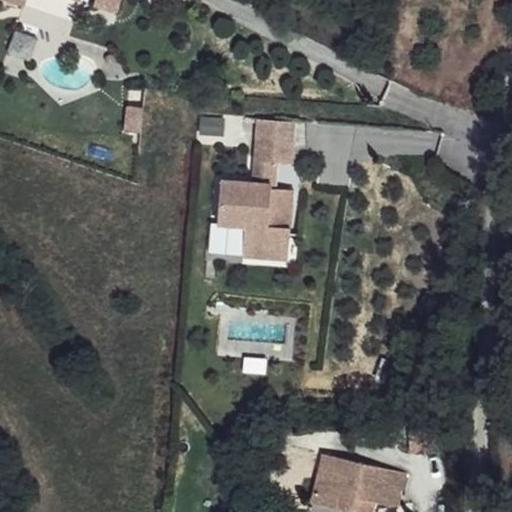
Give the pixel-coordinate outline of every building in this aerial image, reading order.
[(98,0),(96,6),(114,12),(118,0),(98,0)] [(257,121),(254,161),(291,164),(293,124),(257,121)] [(254,161),(253,185),(220,183),(218,225),(245,227),(243,258),(288,261),(293,192),(271,190),(272,163),(254,161)] [(439,425),(412,427),(414,450),(441,447),(439,425)] [(411,470),(326,452),(316,503),(361,511),(377,511),(380,500),(405,505),(411,470)] [(403,511),(405,505),(380,500),(377,511),(403,511)]
